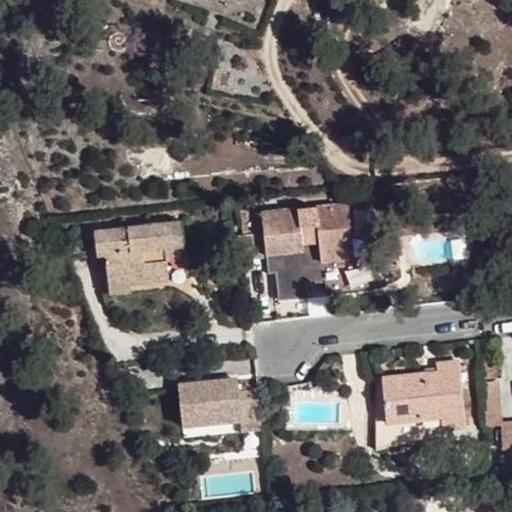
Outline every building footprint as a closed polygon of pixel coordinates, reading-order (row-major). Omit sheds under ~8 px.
[(405,199),(382,202),(384,218),(408,215),(405,199)] [(322,253),(349,250),(347,234),(351,234),(348,204),(263,212),(265,233),(266,254),(303,251),(302,244),(301,238),(320,236),(321,242),(322,253)] [(167,249),(187,247),(185,221),(97,230),(100,255),(107,255),(110,282),(130,281),(130,284),(169,280),(168,262),(167,249)] [(266,254),(265,233),(248,234),(249,255),(266,254)] [(189,260),(187,247),(167,249),(168,262),(189,260)] [(350,257),(349,250),(322,253),(323,261),(350,257)] [(130,281),(110,282),(111,294),(130,293),(130,284),(130,281)] [(387,424),(376,425),(376,451),(443,434),(444,430),(466,427),(460,362),(438,364),(438,374),(385,379),(385,390),(376,390),(376,403),(387,403),(387,424)] [(235,378),(179,383),(183,430),(240,426),(241,434),(260,432),(257,391),(236,393),(235,378)] [(376,403),(376,425),(387,424),(387,403),(376,403)] [(511,454),(511,423),(499,425),(501,455),(511,454)]
